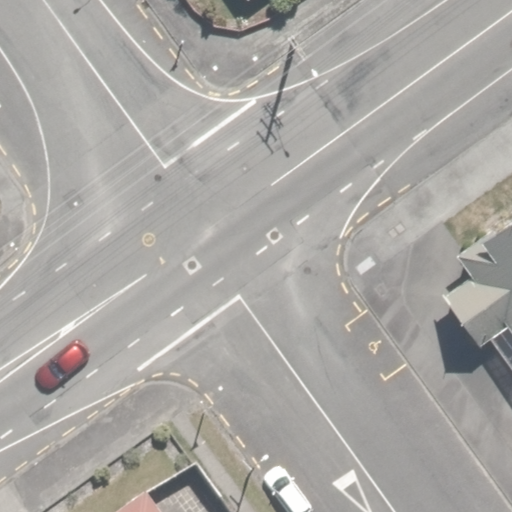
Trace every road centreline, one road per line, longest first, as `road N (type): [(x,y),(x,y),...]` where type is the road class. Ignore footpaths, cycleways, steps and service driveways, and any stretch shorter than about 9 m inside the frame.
road 1 (tertiary): [(511,9),(205,232)]
road 2 (residential): [(205,232),(399,511)]
road 3 (residential): [(46,0),(166,162),(205,232)]
road 4 (tertiary): [(205,232),(0,380)]
